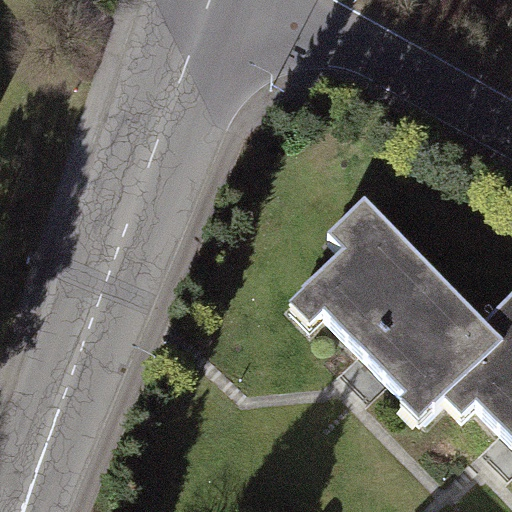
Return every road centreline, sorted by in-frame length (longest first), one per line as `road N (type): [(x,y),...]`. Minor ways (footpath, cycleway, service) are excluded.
road 1 (residential): [(209,0),(24,511)]
road 2 (primary): [(285,0),(511,129)]
